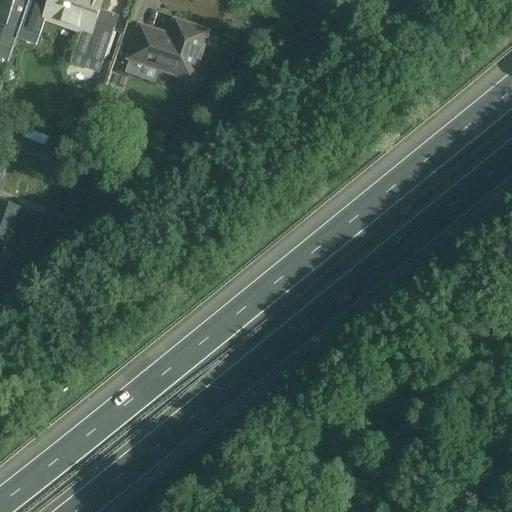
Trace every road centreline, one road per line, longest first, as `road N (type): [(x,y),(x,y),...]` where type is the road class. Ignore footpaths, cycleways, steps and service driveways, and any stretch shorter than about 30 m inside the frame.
road 1 (motorway): [(511,89),(0,505)]
road 2 (motorway): [(74,511),(511,159)]
